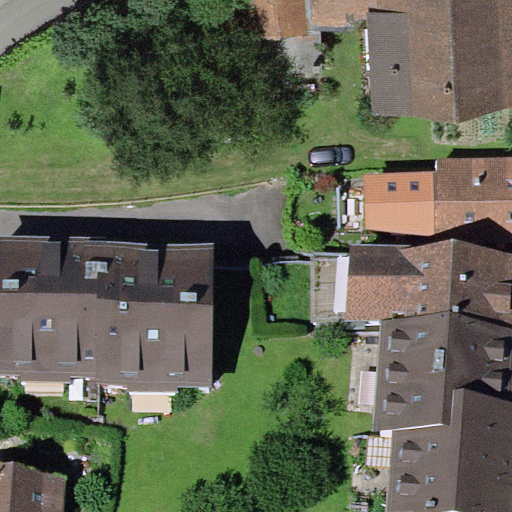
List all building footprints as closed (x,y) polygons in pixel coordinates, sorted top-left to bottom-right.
[(314,69),(311,11),(301,11),(300,0),(225,0),(227,35),(247,34),(249,73),(314,69)] [(367,0),(373,103),(510,96),(505,0),(367,0)] [(511,246),(511,169),(435,170),(435,187),(365,187),(365,243),(435,243),(435,247),(511,246)] [(205,394),(207,274),(99,272),(99,266),(0,264),(0,382),(94,384),(94,392),(205,394)] [(406,342),(504,347),(510,273),(400,272),(400,269),(350,268),(348,342),(385,343),(385,340),(406,342)] [(511,423),(499,423),(504,347),(406,342),(385,340),(385,343),(377,444),(397,446),(391,511),(511,511),(511,508),(511,423)] [(42,431),(38,487),(0,485),(0,511),(99,511),(102,493),(104,439),(42,431)]
